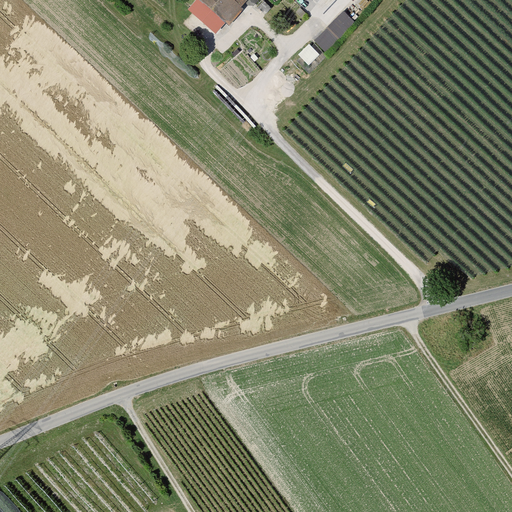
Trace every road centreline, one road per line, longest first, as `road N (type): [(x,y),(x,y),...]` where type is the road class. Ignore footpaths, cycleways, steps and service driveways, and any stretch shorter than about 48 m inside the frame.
road 1 (unclassified): [(0,442),(181,373),(511,290)]
road 2 (track): [(406,316),(511,473)]
road 3 (track): [(119,394),(190,511)]
